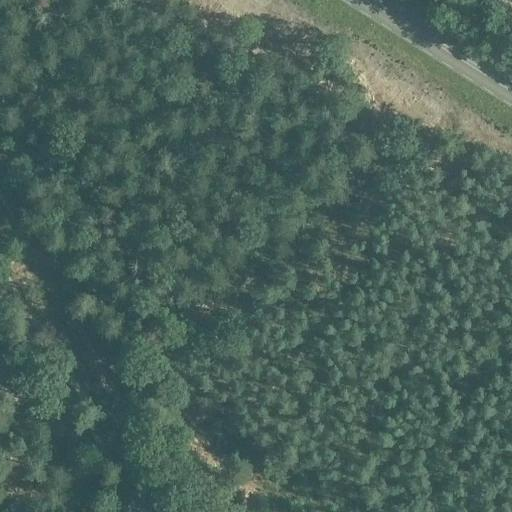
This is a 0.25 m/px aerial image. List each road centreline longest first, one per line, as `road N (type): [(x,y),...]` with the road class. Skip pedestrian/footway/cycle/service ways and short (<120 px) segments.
road 1 (track): [(0,200),(179,511)]
road 2 (primary): [(511,90),(366,0)]
